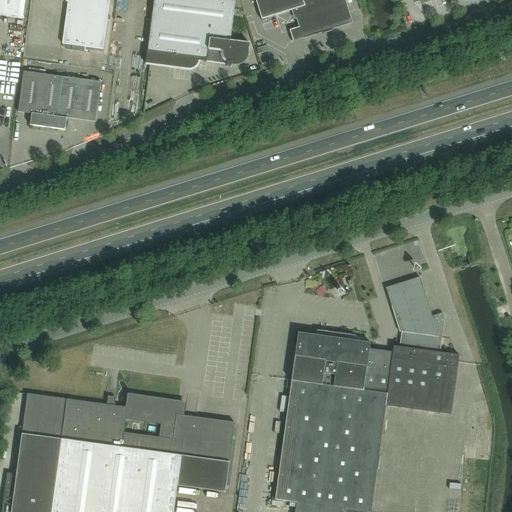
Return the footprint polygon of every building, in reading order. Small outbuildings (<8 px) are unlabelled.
[(0,0),(0,15),(18,18),(20,0),(0,0)] [(109,0),(68,0),(62,44),(103,49),(109,0)] [(235,1),(224,0),(153,0),(150,30),(230,41),(235,1)] [(255,0),(261,19),(293,9),(299,29),(290,32),(293,41),(302,38),(351,23),(348,13),(344,0),(255,0)] [(243,42),(230,41),(150,30),(147,51),(145,64),(146,64),(146,62),(188,68),(190,67),(193,67),(195,65),(196,63),(197,61),(227,65),(226,66),(231,67),(232,61),(234,61),(234,62),(236,62),(237,62),(238,62),(239,61),(240,61),(241,61),(242,60),(243,59),(244,58),(245,57),(245,56),(245,55),(246,54),(248,54),(249,43),(243,42)] [(23,72),(18,112),(31,114),(30,126),(65,130),(66,118),(95,122),(100,82),(23,72)] [(438,336),(432,317),(419,277),(385,288),(399,332),(401,332),(399,347),(393,346),(392,352),(369,349),(367,367),(390,370),(385,406),(450,415),(459,355),(439,353),(441,337),(438,336)] [(369,349),(370,343),(326,337),(327,333),(319,332),(318,336),(298,333),(291,381),(292,381),(275,500),(301,504),(300,511),(370,511),(385,406),(390,370),(367,367),(369,349)] [(172,511),(176,486),(224,493),(228,464),(234,423),(177,415),(178,403),(128,395),(126,408),(116,406),(115,401),(117,401),(117,398),(110,397),(110,396),(108,405),(27,394),(16,474),(6,473),(4,492),(8,492),(7,498),(3,498),(1,511),(172,511)] [(473,440),(473,448),(484,448),(484,440),(473,440)]
